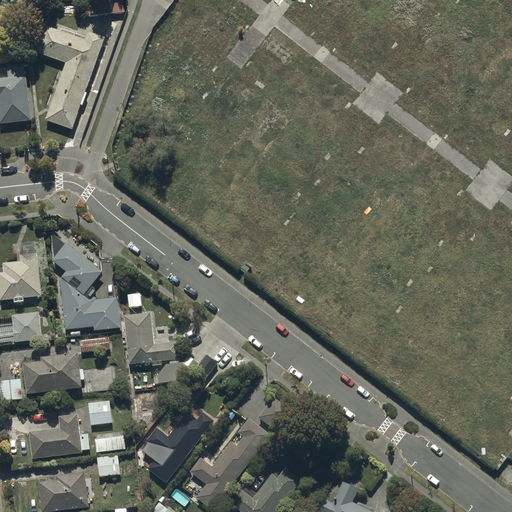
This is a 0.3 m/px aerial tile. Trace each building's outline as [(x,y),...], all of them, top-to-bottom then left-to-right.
[(121,0),(91,0),(86,1),(88,20),(124,15),(121,0)] [(197,0),(156,54),(165,61),(157,72),(192,98),(218,64),(184,38),(177,47),(175,46),(195,20),(200,23),(193,32),(224,56),(249,22),(219,0),(214,0),(210,6),(205,2),(206,0),(197,0)] [(301,0),(292,14),(324,38),(332,26),(335,28),(322,45),(333,53),(345,37),(348,39),(339,50),(371,75),(398,40),(378,26),(384,19),(415,42),(440,9),(428,0),(442,0),(445,2),(447,0),(301,0)] [(481,40),(449,16),(424,49),(457,74),(450,82),(429,66),(404,100),(437,125),(445,114),(448,116),(435,132),(445,140),(458,124),(460,126),(451,137),(483,161),(510,126),(490,111),(495,105),(511,117),(511,9),(509,7),(511,3),(511,1),(510,0),(461,0),(454,10),(485,34),(481,40)] [(89,36),(87,43),(48,30),(39,56),(68,67),(47,124),(73,133),(106,42),(89,36)] [(210,189),(221,197),(196,231),(230,256),(255,223),(245,215),(252,207),(275,225),(300,192),(267,168),(273,160),(306,185),(330,153),(298,129),(304,120),(325,135),(351,101),(319,76),(311,86),(308,84),(320,69),(311,62),(299,78),(295,75),(304,63),(271,38),(245,73),(258,83),(254,88),(261,93),(258,97),(225,73),(202,103),(235,129),(229,137),(196,112),(171,144),(195,163),(190,170),(179,161),(151,197),(185,222),(210,189)] [(27,68),(9,70),(10,82),(0,83),(0,115),(1,129),(33,125),(27,68)] [(342,222),(309,196),(282,231),(306,249),(300,257),(291,250),(264,285),(295,309),(321,276),(334,285),(309,318),(341,342),(366,309),(358,302),(365,293),(388,311),(414,277),(382,253),(386,247),(418,271),(443,239),(411,214),(417,206),(437,221),(463,188),(431,163),(424,173),(420,170),(431,157),(422,150),(411,165),(407,162),(416,151),(383,125),(356,160),(378,177),(373,184),(340,158),(314,192),(346,217),(342,222)] [(511,165),(414,289),(511,366),(511,165)] [(101,276),(50,236),(54,262),(52,265),(65,276),(61,281),(64,332),(94,330),(94,334),(120,332),(118,301),(97,302),(92,298),(96,293),(91,289),(101,276)] [(21,266),(0,267),(0,295),(1,304),(14,303),(14,307),(23,307),(23,301),(42,299),(37,245),(19,247),(21,266)] [(145,295),(133,295),(132,309),(145,309),(145,295)] [(39,315),(12,318),(15,345),(42,342),(39,315)] [(151,317),(124,320),(125,325),(121,325),(124,345),(126,345),(129,368),(152,365),(152,369),(162,367),(162,365),(170,364),(170,367),(179,366),(178,362),(181,362),(179,345),(154,348),(151,317)] [(109,340),(80,343),(81,355),(110,353),(109,340)] [(41,360),(41,365),(24,366),(27,397),(81,391),(80,383),(84,383),(83,372),(79,373),(78,357),(75,357),(75,352),(68,353),(69,358),(41,360)] [(206,357),(194,374),(205,382),(218,365),(206,357)] [(157,378),(158,387),(182,385),(199,365),(190,358),(182,367),(166,368),(157,378)] [(150,377),(136,379),(137,390),(152,388),(150,377)] [(4,383),(6,404),(23,403),(21,381),(4,383)] [(272,401),(258,421),(273,432),(287,412),(272,401)] [(154,403),(140,404),(140,413),(155,412),(154,403)] [(89,405),(90,428),(111,426),(110,404),(89,405)] [(150,472),(167,485),(214,424),(204,417),(199,424),(189,416),(170,441),(158,432),(149,445),(151,446),(144,455),(157,464),(150,472)] [(60,432),(28,435),(31,462),(82,457),(81,454),(89,453),(88,436),(84,436),(84,431),(79,431),(78,419),(58,420),(60,432)] [(195,500),(210,511),(212,511),(270,439),(249,422),(238,436),(244,440),(236,450),(231,447),(213,470),(201,461),(190,475),(206,487),(195,500)] [(95,441),(96,455),(125,453),(124,439),(95,441)] [(119,458),(97,460),(99,479),(121,477),(119,458)] [(236,511),(279,511),(301,484),(285,472),(278,482),(273,478),(261,493),(250,485),(232,509),(236,511)] [(87,511),(85,476),(56,479),(56,484),(39,485),(41,511),(87,511)] [(334,507),(322,503),(318,511),(367,511),(352,505),(358,492),(343,486),(334,507)]
